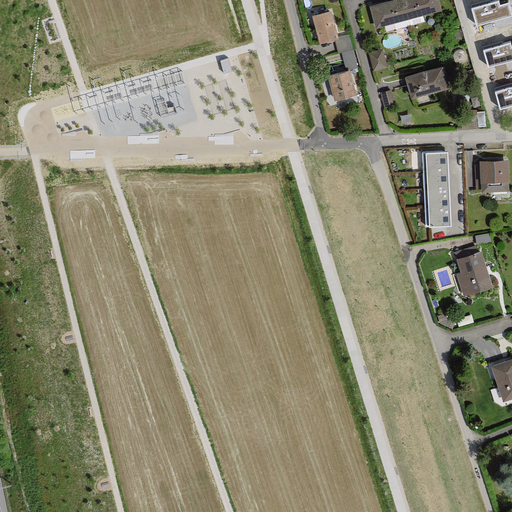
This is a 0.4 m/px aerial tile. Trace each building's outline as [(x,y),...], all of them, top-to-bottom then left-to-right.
[(409,18),(404,0),(397,0),(372,7),(377,26),(394,21),(409,18)] [(438,0),(404,0),(409,18),(423,14),(441,9),(438,0)] [(487,3),(474,6),(478,22),(511,13),(508,2),(498,5),(497,0),(487,3)] [(330,12),(315,16),(322,41),(335,38),(338,37),(330,12)] [(423,14),(409,18),(411,25),(425,21),(423,14)] [(411,25),(409,18),(394,21),(396,29),(411,25)] [(338,37),(335,38),(339,53),(342,52),(353,49),(349,34),(338,37)] [(499,45),(486,48),(490,64),(511,57),(511,46),(510,47),(509,42),(499,45)] [(383,48),(369,52),(374,69),(388,66),(383,48)] [(359,68),(353,49),(342,52),(347,71),(349,70),(359,68)] [(220,61),(224,73),(232,71),(228,58),(220,61)] [(441,68),(408,77),(413,96),(446,87),(441,68)] [(347,71),(330,76),(336,98),(356,93),(349,70),(347,71)] [(511,85),(498,89),(502,104),(511,101),(511,85)] [(392,89),(381,92),(385,107),(396,104),(392,89)] [(477,120),(460,121),(461,129),(478,128),(477,120)] [(448,157),(448,151),(425,152),(427,228),(437,227),(451,226),(450,216),(449,197),(449,180),(448,157)] [(507,162),(484,163),(484,179),(507,178),(507,162)] [(507,178),(484,179),(485,190),(508,189),(507,178)] [(490,231),(475,234),(478,243),(493,240),(490,231)] [(461,256),(480,250),(478,244),(459,250),(461,256)] [(491,285),(480,251),(458,258),(462,271),(455,274),(462,295),(491,285)] [(511,359),(494,365),(505,399),(511,397),(511,359)]
